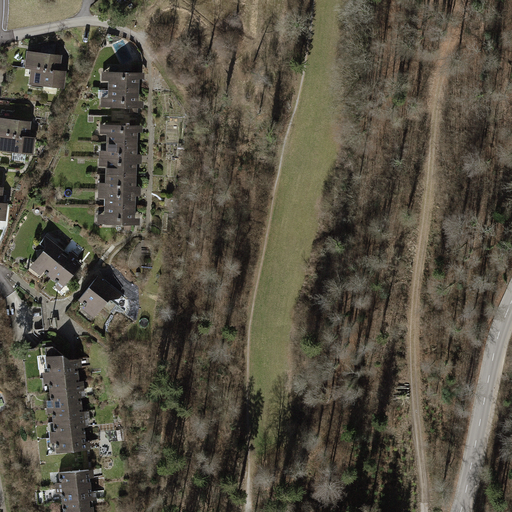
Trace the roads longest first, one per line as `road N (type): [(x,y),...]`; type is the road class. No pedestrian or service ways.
road 1 (track): [(471,0),(439,109),(410,304),(423,511)]
road 2 (tertiary): [(460,511),(511,301)]
